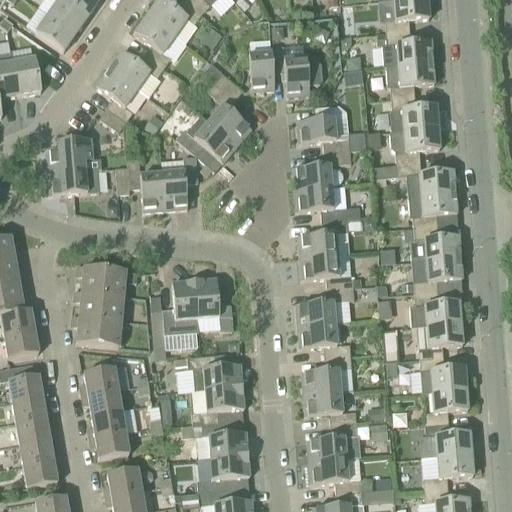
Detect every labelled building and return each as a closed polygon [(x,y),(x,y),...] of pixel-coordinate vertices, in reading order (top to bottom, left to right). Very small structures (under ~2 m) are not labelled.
[(7,0),(4,4),(12,9),(17,0),(7,0)] [(99,4),(94,0),(60,0),(59,2),(87,22),(99,4)] [(209,11),(220,0),(186,0),(182,5),(200,20),(209,11)] [(338,10),(335,0),(326,2),(328,12),(338,10)] [(87,22),(59,2),(47,20),(74,39),(87,22)] [(408,26),(428,24),(426,3),(392,6),(393,26),(384,27),(385,39),(409,37),(408,26)] [(157,5),(145,22),(173,42),(185,25),(193,30),(200,20),(182,5),(174,16),(157,5)] [(47,20),(34,38),(62,57),(74,39),(47,20)] [(161,59),(173,42),(145,22),(133,40),(149,51),(143,60),(162,74),(169,64),(161,59)] [(12,29),(3,23),(0,27),(0,31),(7,37),(12,29)] [(283,32),(270,32),(270,45),(283,44),(283,32)] [(431,68),(429,47),(409,49),(409,37),(385,39),(385,40),(376,41),(377,52),(382,52),(383,72),(386,72),(431,68)] [(339,55),(346,55),(350,49),(350,43),(339,43),(339,55)] [(7,45),(0,46),(0,65),(10,63),(7,45)] [(308,101),(307,90),(318,90),(321,87),(320,70),(317,67),(305,68),(305,63),(283,65),(281,52),(270,53),(270,60),(272,79),(283,78),(285,103),(308,101)] [(159,86),(155,84),(162,74),(143,60),(136,70),(120,58),(108,76),(136,96),(147,103),(159,86)] [(270,60),(247,62),(248,73),(250,97),(273,95),(272,79),(270,60)] [(40,97),(34,64),(12,68),(18,101),(40,97)] [(0,104),(18,101),(12,68),(0,69),(0,104)] [(413,91),(433,89),(431,68),(386,72),(387,93),(389,93),(390,105),(414,103),(413,91)] [(242,96),(222,79),(211,69),(203,79),(214,88),(234,105),(242,96)] [(112,105),(105,115),(125,128),(132,118),(124,113),(136,96),(108,76),(95,93),(112,105)] [(170,105),(182,88),(168,78),(156,95),(170,105)] [(221,110),(207,127),(235,152),(250,135),(226,114),(234,105),(214,88),(206,98),(221,110)] [(436,134),(435,112),(415,114),(414,103),(390,105),(391,116),(400,116),(402,136),(436,134)] [(349,157),(368,155),(366,137),(347,139),(345,117),(338,111),(314,113),(315,125),(295,127),(297,150),(321,148),(322,159),(349,157)] [(125,128),(105,115),(98,124),(117,138),(125,128)] [(162,126),(152,119),(143,133),(153,139),(162,126)] [(200,121),(185,138),(183,135),(175,145),(195,162),(202,153),(221,169),(235,152),(207,127),(200,121)] [(174,133),(164,125),(159,131),(169,139),(174,133)] [(418,156),(438,155),(436,134),(402,136),(389,138),(391,154),(395,158),(394,158),(395,170),(419,168),(418,156)] [(84,176),(83,166),(92,165),(91,144),(55,147),(56,156),(45,157),(47,179),(84,176)] [(337,176),(334,174),(333,174),(329,174),(328,171),(350,169),(349,157),(322,159),(323,171),(291,174),(293,196),(330,193),(330,192),(337,189),(340,186),(341,182),(341,180),(339,178),(337,176)] [(161,179),(164,216),(186,214),(184,190),(196,189),(194,166),(190,163),(182,164),(183,177),(161,179)] [(142,218),(164,216),(161,179),(139,180),(138,167),(126,168),(126,173),(128,195),(140,194),(142,218)] [(395,170),(371,173),(372,184),(406,181),(408,202),(453,198),(452,177),(420,179),(419,168),(395,170)] [(114,174),(116,200),(128,199),(128,195),(126,173),(114,174)] [(48,202),(86,198),(98,198),(96,175),(84,176),(47,179),(48,202)] [(358,225),(358,213),(344,214),(342,192),(330,192),(330,193),(293,196),(295,218),(319,216),(320,228),(346,226),(358,225)] [(435,221),(455,219),(453,198),(408,202),(409,222),(411,222),(412,234),(436,232),(435,221)] [(116,221),(116,210),(111,211),(105,211),(106,216),(106,222),(116,221)] [(374,230),(373,224),(363,225),(364,235),(370,235),(374,230)] [(321,239),(297,241),(298,264),(336,261),(349,260),(346,226),(320,228),(321,239)] [(459,263),(457,242),(437,244),(436,232),(412,234),(413,246),(409,247),(410,267),(423,266),(459,263)] [(413,246),(412,234),(404,235),(405,247),(409,247),(413,246)] [(0,270),(14,268),(21,267),(20,261),(13,262),(9,242),(0,243),(0,270)] [(298,264),(300,286),(325,284),(326,295),(352,293),(351,281),(338,282),(336,261),(298,264)] [(436,286),(460,285),(459,263),(423,266),(424,286),(412,288),(413,300),(437,298),(436,286)] [(0,295),(18,293),(25,291),(24,286),(17,287),(14,268),(0,270),(0,295)] [(124,276),(75,271),(75,277),(82,278),(80,297),(122,302),(124,276)] [(135,289),(136,278),(128,278),(127,288),(135,289)] [(219,338),(231,337),(229,311),(217,312),(215,285),(193,287),(197,336),(218,334),(219,338)] [(193,287),(171,289),(173,325),(161,326),(164,355),(197,352),(196,336),(197,336),(193,287)] [(411,296),(410,288),(400,289),(400,297),(411,296)] [(0,320),(29,315),(28,311),(21,312),(18,293),(0,295),(0,320)] [(327,307),(294,310),(296,332),(333,329),(332,307),(353,305),(352,293),(326,295),(327,307)] [(122,302),(80,297),(73,297),(73,302),(79,303),(77,322),(119,327),(122,302)] [(459,329),(458,308),(438,310),(437,298),(413,300),(414,312),(409,312),(411,333),(425,332),(459,329)] [(160,317),(160,316),(159,302),(148,302),(150,317),(160,317)] [(39,336),(37,326),(31,327),(29,315),(0,320),(0,327),(3,342),(39,336)] [(164,365),(164,355),(161,326),(160,317),(150,317),(152,366),(164,365)] [(77,328),(76,335),(75,349),(117,353),(119,327),(77,322),(71,322),(70,327),(77,328)] [(377,338),(375,325),(365,327),(367,339),(377,338)] [(296,332),(298,354),(322,352),(323,364),(349,362),(348,350),(335,351),(333,329),(296,332)] [(441,352),(461,350),(459,329),(425,332),(427,353),(417,353),(418,365),(442,363),(441,352)] [(6,364),(37,359),(35,347),(41,346),(39,336),(3,342),(6,364)] [(239,356),(238,346),(231,347),(228,351),(229,357),(239,356)] [(397,364),(396,351),(383,353),(385,365),(397,364)] [(186,375),(191,374),(192,397),(203,396),(241,393),(239,371),(214,373),(213,360),(185,363),(186,370),(186,375)] [(324,375),(300,378),(302,400),(339,397),(337,375),(350,374),(349,362),(323,364),(324,375)] [(465,395),(463,373),(443,375),(442,363),(418,365),(419,377),(420,377),(422,399),(430,398),(430,397),(465,395)] [(395,368),(384,369),(385,383),(396,382),(395,368)] [(32,370),(0,375),(0,387),(7,386),(11,408),(41,403),(39,392),(45,391),(43,380),(34,381),(32,370)] [(113,373),(82,378),(84,390),(78,391),(80,401),(117,395),(113,373)] [(136,392),(147,390),(145,382),(134,383),(136,392)] [(148,398),(147,390),(136,392),(137,400),(148,398)] [(216,417),(242,415),(241,393),(203,396),(205,417),(190,419),(190,421),(192,431),(216,429),(217,429),(216,417)] [(120,416),(117,395),(80,401),(82,412),(88,410),(90,421),(120,416)] [(446,417),(466,416),(465,395),(430,397),(430,398),(432,418),(422,419),(423,431),(447,429),(446,417)] [(302,400),(304,422),(328,420),(329,432),(355,430),(354,418),(341,419),(339,397),(302,400)] [(51,423),(49,413),(43,414),(41,403),(11,408),(14,429),(51,423)] [(384,425),(383,412),(366,414),(368,426),(384,425)] [(124,436),(135,435),(132,413),(121,415),(124,436)] [(124,438),(120,416),(90,421),(92,432),(86,433),(87,444),(124,438)] [(171,430),(170,417),(161,418),(162,431),(162,433),(170,432),(170,430),(171,430)] [(52,433),(52,432),(51,423),(14,429),(18,450),(48,445),(46,434),(52,433)] [(159,423),(148,425),(150,433),(161,431),(159,423)] [(387,444),(385,428),(369,429),(370,445),(387,444)] [(246,460),(244,438),(217,440),(216,429),(192,431),(193,443),(205,441),(206,463),(246,460)] [(470,460),(468,439),(448,440),(447,429),(423,431),(424,443),(418,443),(420,464),(470,460)] [(358,464),(356,442),(355,430),(329,432),(330,443),(305,445),(307,468),(358,464)] [(150,433),(151,441),(162,439),(161,431),(150,433)] [(87,444),(89,454),(95,453),(97,464),(127,459),(124,438),(87,444)] [(58,465),(56,455),(50,456),(48,445),(18,450),(22,472),(58,465)] [(224,485),(248,483),(246,460),(206,463),(208,485),(195,487),(196,499),(225,496),(224,485)] [(446,483),(472,481),(470,460),(420,464),(423,497),(447,495),(446,483)] [(307,468),(309,490),(333,488),(334,499),(361,497),(371,496),(370,484),(360,485),(358,464),(307,468)] [(60,476),(59,472),(58,465),(22,472),(25,494),(56,488),(54,477),(60,476)] [(140,495),(136,474),(106,479),(108,491),(102,492),(103,502),(140,495)] [(157,485),(158,493),(170,491),(168,482),(157,485)] [(170,491),(158,493),(160,501),(172,499),(170,491)] [(142,511),(140,495),(103,502),(105,511),(106,511),(111,511),(142,511)] [(467,511),(467,505),(447,506),(447,495),(423,497),(423,509),(421,509),(421,511),(467,511)] [(250,511),(250,506),(226,508),(225,496),(196,499),(197,510),(212,509),(212,511),(250,511)] [(335,511),(324,511),(361,511),(361,497),(334,499),(335,511)] [(69,511),(72,511),(70,501),(34,507),(34,511),(69,511)]
